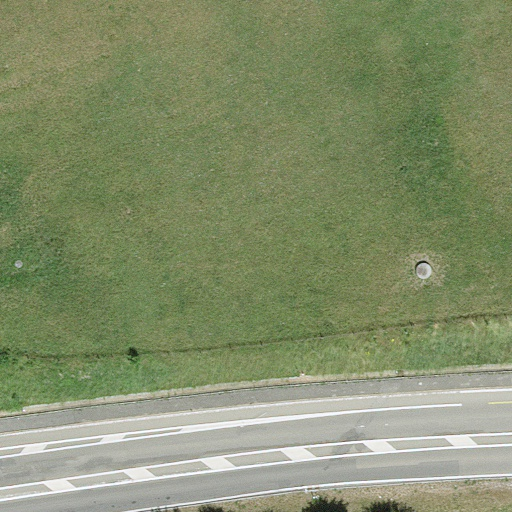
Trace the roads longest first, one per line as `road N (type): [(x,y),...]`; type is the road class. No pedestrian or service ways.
road 1 (secondary): [(511,434),(324,435),(0,469)]
road 2 (secondary): [(19,511),(511,442)]
